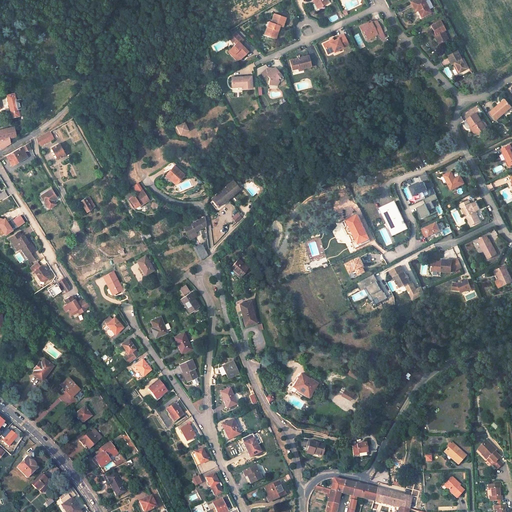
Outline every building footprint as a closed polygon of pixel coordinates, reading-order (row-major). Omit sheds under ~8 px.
[(417,7),(421,16),(431,11),(425,0),(412,0),(415,8),(417,7)] [(271,12),(268,25),(266,25),(264,30),(264,33),(267,34),(274,37),(277,27),(275,26),(275,24),(279,25),(282,16),(271,12)] [(430,24),(435,33),(432,34),(437,42),(447,37),(443,29),(445,28),(440,19),(430,24)] [(364,37),(369,35),(370,38),(375,35),(377,36),(381,34),(375,22),(371,23),(370,23),(366,25),(365,23),(359,27),(364,37)] [(230,48),(239,58),(241,58),(248,51),(240,42),(243,39),(236,32),(230,38),(235,43),(230,48)] [(327,54),(342,48),(343,49),(348,46),(344,35),(336,39),(336,40),(329,43),(328,42),(322,44),(327,54)] [(228,50),(236,59),(239,58),(230,48),(228,50)] [(450,62),(455,71),(462,68),(458,58),(459,58),(455,51),(445,56),(448,63),(450,62)] [(290,70),(302,68),(302,69),(310,68),(307,56),(288,60),(290,70)] [(266,74),(268,77),(267,83),(274,83),(275,77),(279,74),(274,68),(270,71),(268,68),(260,74),(262,76),(266,74)] [(230,87),(241,86),(241,89),(252,88),(251,76),(230,77),(230,87)] [(5,93),(9,116),(17,114),(17,113),(20,112),(19,106),(21,106),(19,98),(15,98),(14,91),(5,93)] [(500,108),(508,101),(507,100),(499,106),(500,108)] [(499,106),(491,113),(497,120),(511,107),(511,105),(508,101),(500,108),(499,106)] [(487,127),(477,111),(467,116),(472,124),(475,125),(477,129),(476,133),(482,134),(482,130),(487,127)] [(182,119),(172,123),(176,133),(186,129),(182,119)] [(0,148),(8,144),(7,138),(15,136),(13,125),(0,128),(0,148)] [(48,131),(40,135),(44,142),(48,140),(45,137),(50,135),(48,131)] [(26,143),(5,155),(10,166),(20,160),(19,157),(25,154),(23,152),(29,148),(26,143)] [(57,143),(49,148),(56,159),(64,154),(57,143)] [(502,148),(507,158),(505,159),(509,166),(511,165),(511,147),(510,144),(502,148)] [(184,177),(173,167),(163,177),(174,187),(184,177)] [(442,176),(450,190),(463,183),(459,175),(453,178),(450,172),(442,176)] [(239,189),(232,180),(221,190),(228,198),(239,189)] [(436,193),(433,187),(428,189),(424,181),(420,183),(420,182),(410,186),(414,195),(423,191),(424,193),(428,191),(430,196),(436,193)] [(50,189),(38,196),(41,201),(42,200),(47,209),(52,206),(50,202),(52,200),(56,198),(50,189)] [(144,190),(129,198),(133,206),(137,204),(141,201),(143,204),(150,199),(144,190)] [(221,190),(211,198),(217,206),(228,198),(221,190)] [(435,207),(432,201),(438,198),(436,193),(430,196),(424,199),(426,203),(417,207),(422,218),(431,214),(429,210),(435,207)] [(87,196),(78,201),(84,211),(93,206),(87,196)] [(470,198),(460,203),(461,206),(463,205),(467,212),(466,213),(470,221),(479,217),(476,208),(476,207),(479,206),(476,199),(473,200),(472,200),(471,200),(470,198)] [(395,201),(382,207),(388,220),(386,220),(391,231),(406,224),(395,201)] [(236,223),(242,217),(237,212),(231,217),(236,223)] [(368,233),(358,214),(347,219),(354,233),(357,238),(368,233)] [(204,216),(183,227),(187,234),(205,224),(204,216)] [(249,224),(245,219),(239,224),(243,228),(249,224)] [(440,230),(437,222),(422,229),(426,236),(440,230)] [(406,224),(391,231),(393,234),(407,227),(406,224)] [(21,229),(11,236),(14,240),(16,239),(21,246),(22,245),(27,253),(32,250),(37,247),(31,239),(30,240),(28,237),(25,232),(23,234),(21,229)] [(146,240),(150,235),(145,230),(141,235),(146,240)] [(479,240),(490,259),(499,254),(494,244),(492,245),(487,236),(479,240)] [(201,243),(194,247),(200,260),(207,255),(201,243)] [(32,250),(27,253),(31,259),(36,256),(32,250)] [(144,254),(136,259),(144,274),(153,268),(144,254)] [(364,265),(361,256),(346,263),(350,272),(357,268),(360,273),(365,271),(363,266),(364,265)] [(237,258),(228,267),(239,277),(248,268),(237,258)] [(444,263),(434,262),(433,272),(451,273),(461,269),(457,259),(453,261),(444,261),(444,263)] [(36,260),(28,266),(31,270),(33,269),(39,278),(42,279),(46,277),(46,273),(40,264),(39,265),(36,260)] [(495,270),(502,285),(511,280),(511,278),(505,265),(495,270)] [(402,266),(391,271),(394,277),(396,276),(397,280),(396,281),(398,283),(399,283),(401,287),(406,285),(409,291),(409,292),(416,289),(412,282),(410,282),(409,279),(407,276),(405,272),(402,266)] [(113,295),(123,290),(113,272),(103,278),(113,295)] [(383,292),(377,281),(374,274),(358,282),(362,290),(367,287),(371,294),(373,299),(376,303),(387,297),(384,292),(383,292)] [(64,278),(57,282),(64,292),(68,290),(69,285),(64,278)] [(477,288),(472,279),(468,281),(467,279),(457,283),(452,283),(451,289),(459,290),(460,292),(470,288),(471,290),(477,288)] [(425,293),(421,287),(414,290),(412,292),(410,294),(412,299),(425,293)] [(189,293),(179,300),(182,305),(184,303),(190,311),(198,306),(189,293)] [(69,295),(62,298),(65,302),(62,304),(65,308),(66,308),(67,310),(70,308),(73,307),(75,309),(76,311),(83,307),(82,306),(81,303),(79,304),(78,302),(76,299),(74,300),(72,297),(71,297),(69,295)] [(252,308),(250,299),(240,302),(246,324),(256,321),(253,312),(252,308)] [(244,324),(246,324),(240,302),(238,302),(244,324)] [(10,323),(15,325),(18,316),(15,315),(16,312),(14,311),(10,323)] [(122,327),(114,316),(112,318),(110,315),(104,319),(106,322),(105,323),(113,333),(122,327)] [(160,316),(150,320),(157,336),(167,331),(165,328),(169,326),(167,321),(163,323),(160,316)] [(34,338),(39,341),(43,335),(37,332),(34,338)] [(184,332),(173,336),(180,352),(190,348),(184,332)] [(129,338),(121,343),(127,353),(122,356),(127,363),(139,355),(134,349),(135,348),(129,338)] [(33,373),(42,380),(53,366),(44,358),(41,362),(39,361),(34,368),(36,369),(33,373)] [(142,358),(134,364),(137,369),(131,373),(135,378),(150,368),(142,358)] [(191,359),(178,364),(186,381),(196,376),(192,368),(194,368),(191,359)] [(230,359),(222,362),(228,374),(236,371),(230,359)] [(350,367),(346,374),(358,380),(362,373),(350,367)] [(300,373),(292,383),(296,386),(296,387),(306,395),(309,391),(313,386),(312,385),(315,382),(309,377),(307,379),(300,373)] [(77,387),(69,377),(60,384),(69,394),(67,396),(69,398),(73,395),(71,393),(77,387)] [(158,380),(147,387),(155,398),(166,391),(158,380)] [(230,387),(220,391),(227,407),(237,402),(230,387)] [(351,401),(355,393),(345,388),(341,395),(351,401)] [(173,402),(164,408),(172,420),(181,414),(173,402)] [(76,413),(82,422),(91,416),(85,407),(76,413)] [(233,418),(222,423),(225,428),(226,428),(230,436),(240,432),(233,418)] [(40,427),(43,431),(50,426),(47,422),(40,427)] [(188,424),(180,428),(187,440),(195,435),(188,424)] [(16,436),(7,428),(1,435),(4,439),(2,441),(8,446),(16,436)] [(180,428),(179,429),(185,441),(187,440),(180,428)] [(98,441),(90,432),(79,441),(85,448),(87,446),(89,449),(98,441)] [(254,437),(244,441),(250,455),(260,450),(254,437)] [(486,438),(483,441),(484,442),(488,447),(491,443),(486,438)] [(324,443),(310,440),(307,453),(313,454),(314,453),(321,455),(324,443)] [(356,444),(351,444),(353,456),(367,453),(364,440),(355,442),(356,444)] [(118,454),(110,442),(101,448),(103,451),(110,460),(118,454)] [(450,442),(444,449),(451,455),(449,457),(457,464),(465,455),(450,442)] [(484,442),(478,448),(482,452),(487,458),(489,456),(491,457),(494,461),(493,463),(497,468),(503,462),(498,457),(500,456),(497,453),(495,450),(497,448),(491,443),(488,447),(484,442)] [(202,447),(190,452),(195,464),(208,459),(202,447)] [(100,466),(110,460),(103,451),(92,459),(96,464),(98,463),(100,466)] [(309,455),(302,461),(308,467),(315,461),(309,455)] [(27,477),(33,471),(31,469),(35,466),(34,464),(32,465),(30,464),(32,462),(27,457),(17,467),(27,477)] [(254,464),(242,470),(244,476),(247,475),(250,483),(260,478),(254,464)] [(125,491),(116,473),(107,477),(113,489),(115,489),(118,495),(125,491)] [(213,473),(205,476),(213,496),(222,492),(219,486),(218,482),(213,473)] [(41,493),(51,483),(42,474),(32,484),(41,493)] [(450,476),(443,484),(448,489),(447,490),(456,497),(462,490),(456,484),(457,483),(450,476)] [(334,479),(332,478),(329,489),(339,491),(341,492),(344,481),(338,479),(334,479)] [(278,481),(263,488),(265,494),(269,493),(271,497),(271,499),(284,493),(278,481)] [(349,482),(344,481),(341,492),(350,494),(353,483),(349,482)] [(501,482),(489,483),(489,488),(491,488),(492,495),(490,496),(490,500),(502,499),(502,494),(500,495),(499,487),(501,487),(501,482)] [(358,484),(353,483),(350,494),(356,496),(363,498),(366,485),(358,484)] [(60,489),(63,493),(69,488),(65,484),(60,489)] [(370,486),(366,485),(363,498),(361,506),(371,508),(373,500),(376,488),(370,486)] [(410,496),(376,488),(373,500),(397,506),(396,508),(406,511),(407,507),(410,496)] [(333,511),(339,491),(329,489),(329,492),(323,511),(333,511)] [(78,511),(76,508),(74,508),(69,500),(73,498),(68,492),(63,496),(67,502),(60,507),(63,511),(78,511)] [(356,496),(350,494),(345,511),(351,511),(352,509),(356,496)] [(139,500),(144,511),(155,506),(150,495),(139,500)] [(221,498),(212,502),(216,511),(226,511),(227,511),(221,498)] [(506,503),(494,504),(494,509),(496,508),(496,511),(504,511),(504,508),(506,508),(506,503)]
